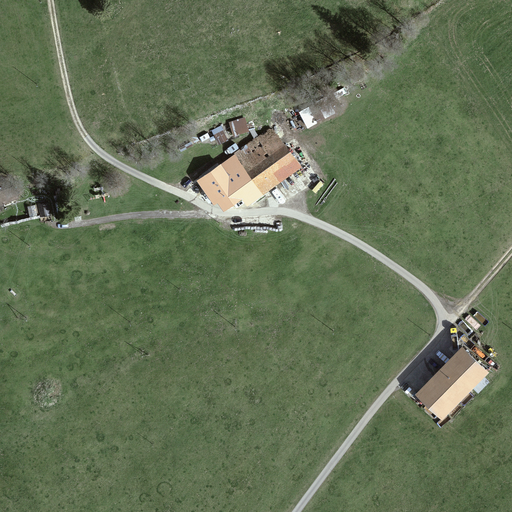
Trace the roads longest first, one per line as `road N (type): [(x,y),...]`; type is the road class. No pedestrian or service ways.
road 1 (track): [(445,327),(435,300),(365,246),(282,211),(220,212),(138,180),(94,147),(70,100),(54,0)]
road 2 (track): [(296,511),(511,250)]
